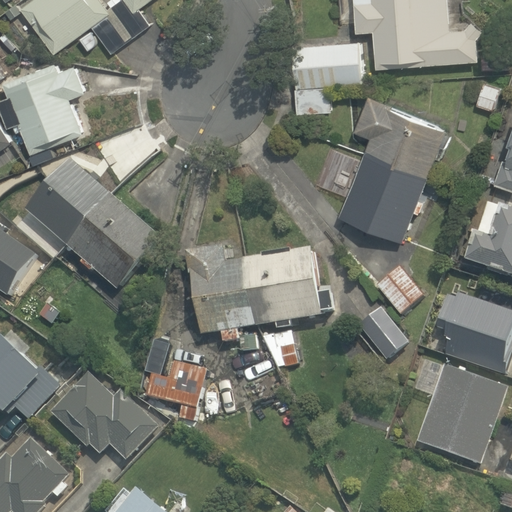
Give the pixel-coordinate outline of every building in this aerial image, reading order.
[(25,0),(20,4),(53,51),(93,24),(112,51),(151,23),(137,4),(143,0),(25,0)] [(462,0),(352,0),(354,29),(372,28),(374,69),(486,64),(484,18),(463,19),(462,0)] [(363,83),(361,38),(283,42),(286,112),(333,110),(332,84),(363,83)] [(57,63),(4,83),(31,151),(81,131),(68,95),(86,88),(76,61),(59,68),(57,63)] [(370,87),(355,124),(372,131),(337,213),(400,239),(450,121),(370,87)] [(123,91),(85,105),(93,127),(131,113),(123,91)] [(511,113),(489,181),(511,189),(511,113)] [(0,147),(9,141),(0,128),(0,147)] [(132,136),(108,153),(119,168),(143,152),(132,136)] [(163,239),(75,166),(34,216),(121,289),(163,239)] [(511,205),(487,197),(465,259),(511,275),(511,205)] [(331,286),(321,287),(316,250),(188,267),(197,330),(218,327),(220,342),(242,339),(240,324),(325,312),(334,311),(331,286)] [(403,263),(378,280),(400,312),(425,294),(403,263)] [(409,343),(382,306),(359,323),(385,360),(409,343)] [(0,403),(4,407),(11,400),(27,415),(56,386),(36,365),(0,330),(0,403)] [(212,365),(148,354),(140,397),(204,408),(212,365)] [(481,463),(508,385),(446,362),(418,441),(481,463)] [(158,424),(86,370),(51,416),(100,454),(108,444),(130,461),(158,424)] [(0,456),(0,511),(40,511),(50,502),(46,498),(68,475),(24,432),(0,456)] [(167,511),(136,488),(117,511),(167,511)]
